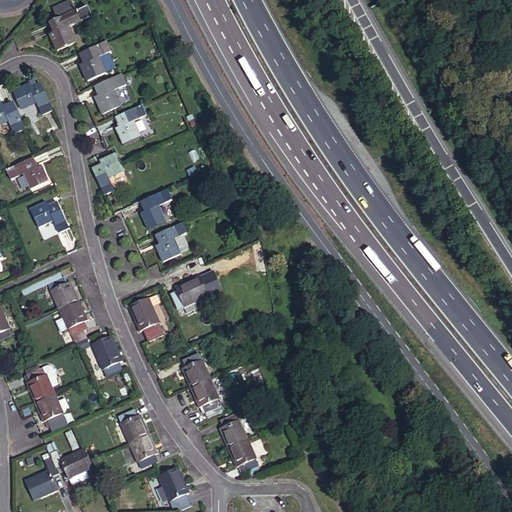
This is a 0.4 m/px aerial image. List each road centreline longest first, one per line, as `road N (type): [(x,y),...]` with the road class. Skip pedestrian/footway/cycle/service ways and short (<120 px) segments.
road 1 (secondary): [(165,0),(221,105),(511,501)]
road 2 (residential): [(0,70),(35,60),(59,75),(113,308),(158,406),(218,488)]
road 3 (trunk): [(218,0),(345,210),(511,418)]
road 4 (trunk): [(511,374),(362,184),(250,0)]
road 5 (trunk): [(511,270),(350,0)]
